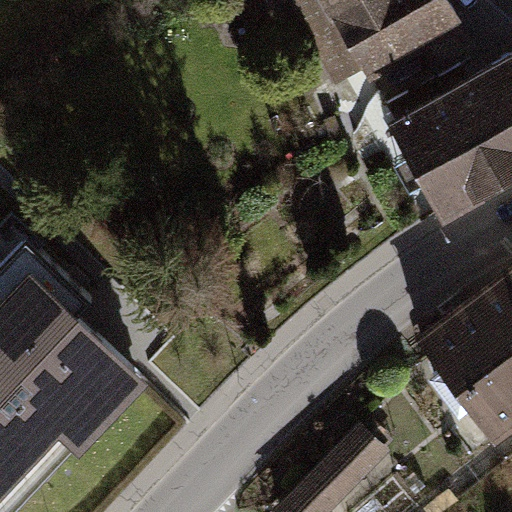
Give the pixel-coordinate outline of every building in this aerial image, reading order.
[(296,0),(340,76),(452,12),(445,0),(296,0)] [(511,54),(458,84),(505,167),(511,163),(511,54)] [(401,115),(448,199),(505,167),(458,84),(401,115)] [(92,301),(17,234),(0,253),(0,511),(16,511),(69,453),(77,460),(147,382),(76,319),(92,301)] [(494,430),(511,416),(511,269),(423,336),(494,430)] [(358,431),(279,511),(330,511),(384,457),(358,431)]
